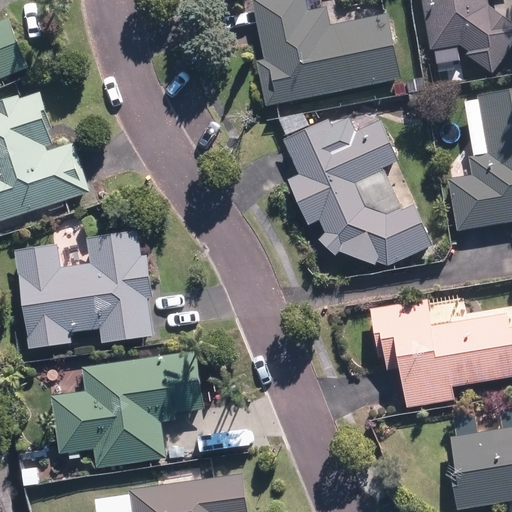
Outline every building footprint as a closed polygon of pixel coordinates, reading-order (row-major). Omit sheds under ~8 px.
[(257,61),(266,105),(401,79),(389,14),(331,25),(328,8),(310,11),(307,0),(252,0),(264,60),(257,61)] [(421,0),(429,49),(437,48),(438,56),(455,54),(454,46),(459,45),(493,72),(511,47),(511,19),(487,0),(421,0)] [(0,76),(31,63),(11,16),(0,21),(0,76)] [(0,221),(93,191),(77,140),(60,146),(41,90),(22,97),(21,92),(0,98),(0,221)] [(448,178),(457,230),(511,219),(511,90),(465,99),(475,154),(469,155),(472,174),(448,178)] [(336,253),(340,250),(382,266),(435,244),(383,117),(337,136),(330,118),(312,125),(303,103),(278,113),(288,135),(283,137),(298,174),(288,178),(308,226),(322,220),(327,230),(319,239),(336,253)] [(61,265),(58,242),(16,248),(30,350),(72,344),(70,330),(100,326),(101,340),(155,332),(151,301),(156,300),(150,253),(143,254),(139,231),(87,238),(91,261),(61,265)] [(399,367),(407,407),(456,398),(453,387),(511,375),(511,307),(469,316),(464,289),(370,307),(379,355),(386,354),(389,369),(399,367)] [(86,391),(52,395),(59,452),(96,447),(99,467),(170,458),(166,421),(178,420),(176,411),(208,407),(201,349),(83,363),(86,391)] [(451,466),(458,507),(511,497),(511,425),(503,427),(500,409),(456,416),(459,433),(451,435),(456,465),(451,466)] [(132,511),(250,511),(245,473),(130,486),(132,511)]
